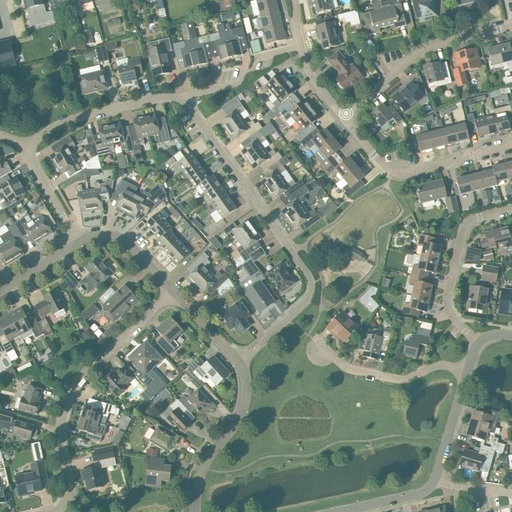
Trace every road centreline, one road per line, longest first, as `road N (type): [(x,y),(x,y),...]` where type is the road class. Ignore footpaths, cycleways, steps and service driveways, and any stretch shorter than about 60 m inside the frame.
road 1 (residential): [(180,101),(311,282),(306,302),(239,361)]
road 2 (residential): [(51,511),(70,488),(59,432),(70,389),(173,291)]
road 3 (residential): [(343,117),(424,50),(511,26)]
road 4 (residential): [(477,345),(447,308),(461,231),(511,209)]
road 5 (residential): [(22,146),(71,119),(158,98),(180,101)]
road 6 (residential): [(239,361),(242,407),(202,469),(197,511)]
road 7 (residential): [(467,371),(437,367),(403,381),(347,371),(319,349)]
road 8 (residential): [(393,173),(511,147)]
